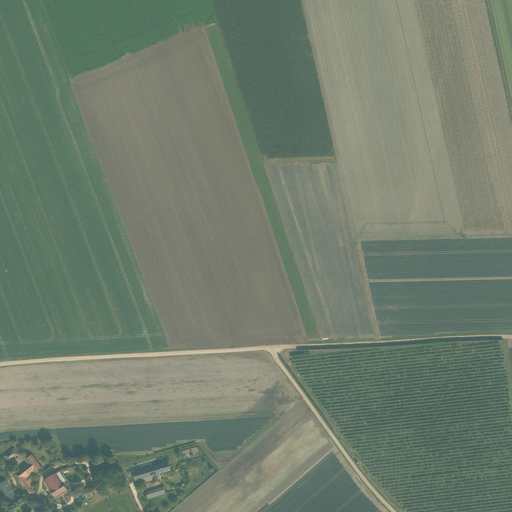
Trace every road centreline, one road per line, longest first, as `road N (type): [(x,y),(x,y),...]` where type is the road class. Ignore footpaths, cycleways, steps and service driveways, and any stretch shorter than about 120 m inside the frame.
road 1 (track): [(209,0),(318,345)]
road 2 (track): [(0,364),(318,345)]
road 3 (track): [(395,511),(275,348)]
road 4 (track): [(318,345),(511,336)]
road 5 (track): [(143,511),(124,467),(99,461),(47,472),(36,495),(9,511)]
